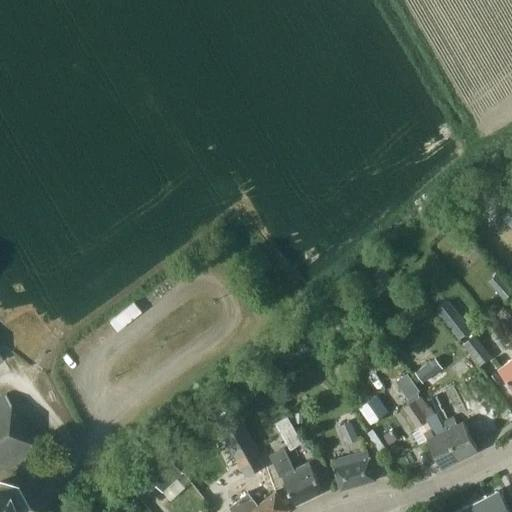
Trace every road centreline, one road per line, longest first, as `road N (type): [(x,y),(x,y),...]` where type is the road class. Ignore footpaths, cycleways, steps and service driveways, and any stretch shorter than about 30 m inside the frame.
road 1 (unknown): [(209,300),(168,290),(105,336),(92,367),(89,443)]
road 2 (unknown): [(89,443),(131,395),(212,337),(209,300)]
road 3 (tertiary): [(331,511),(442,485),(511,446)]
